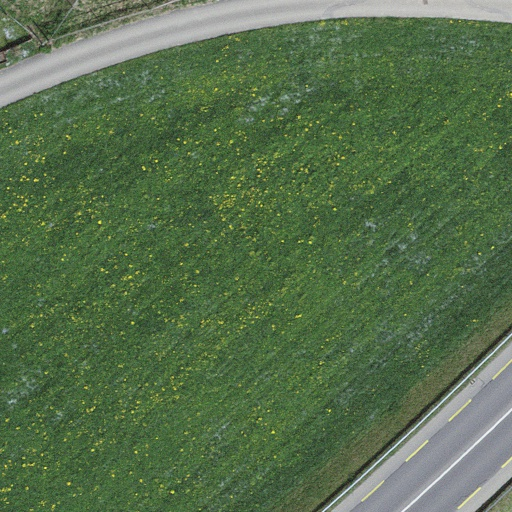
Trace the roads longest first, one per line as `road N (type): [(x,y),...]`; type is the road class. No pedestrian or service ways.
road 1 (track): [(339,0),(163,32),(0,89)]
road 2 (primary): [(402,511),(511,411)]
